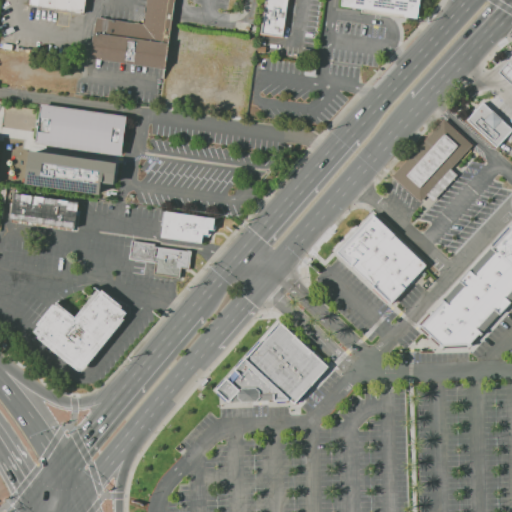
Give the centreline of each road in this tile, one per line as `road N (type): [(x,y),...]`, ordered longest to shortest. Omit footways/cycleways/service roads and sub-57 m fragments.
road 1 (primary): [(271,268),(419,104)]
road 2 (primary): [(470,0),(352,134)]
road 3 (trunk): [(118,399),(61,401),(0,366)]
road 4 (primary): [(126,438),(208,341)]
